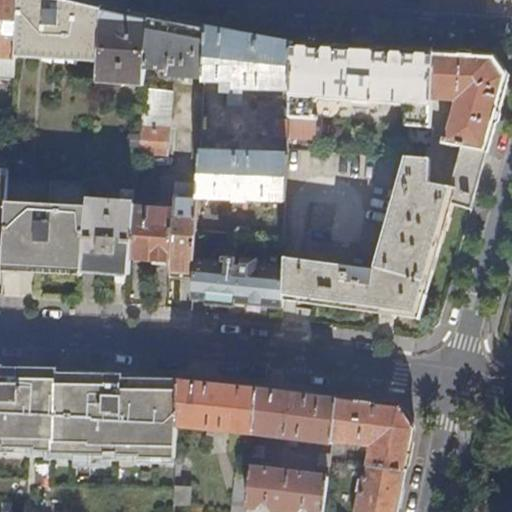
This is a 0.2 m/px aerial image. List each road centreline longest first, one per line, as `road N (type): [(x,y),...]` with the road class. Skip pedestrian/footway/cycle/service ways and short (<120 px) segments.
road 1 (residential): [(456,380),(174,343),(0,332)]
road 2 (residential): [(206,0),(265,13),(511,27)]
road 3 (residential): [(511,183),(456,380)]
road 4 (residential): [(456,380),(430,511)]
